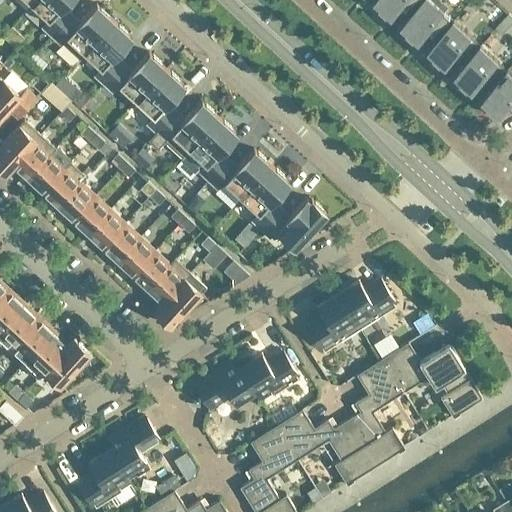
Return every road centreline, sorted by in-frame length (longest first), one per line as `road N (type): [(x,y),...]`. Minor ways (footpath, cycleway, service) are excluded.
road 1 (residential): [(154,0),(390,215)]
road 2 (secondary): [(439,189),(231,0)]
road 3 (residential): [(369,228),(144,369)]
road 4 (residential): [(477,161),(300,0)]
road 5 (residential): [(144,369),(0,231)]
road 6 (residential): [(144,369),(0,461)]
road 7 (residential): [(493,314),(390,215)]
